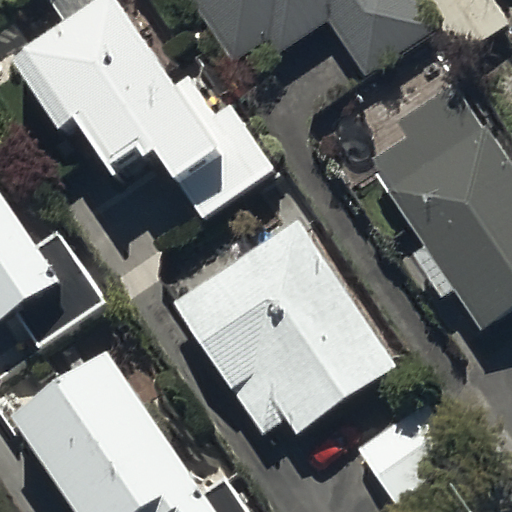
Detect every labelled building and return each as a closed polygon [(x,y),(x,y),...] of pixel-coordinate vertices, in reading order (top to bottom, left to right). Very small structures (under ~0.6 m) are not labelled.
[(190,0),(238,71),(274,47),(284,63),(332,31),(370,88),(441,41),(413,0),(190,0)] [(430,0),(423,6),(465,65),(511,32),(511,30),(490,0),(430,0)] [(179,96),(119,4),(17,71),(68,149),(89,135),(124,189),(149,172),(155,180),(165,174),(205,234),(280,185),(234,115),(219,125),(194,86),(179,96)] [(458,301),(487,343),(511,325),(511,168),(491,137),(486,141),(455,96),(401,133),(411,148),(380,170),(401,201),(394,207),(429,258),(417,266),(446,309),(458,301)] [(44,262),(0,195),(0,333),(9,346),(29,332),(46,357),(109,314),(65,248),(44,262)] [(402,377),(304,232),(178,317),(265,446),(290,429),(301,445),(402,377)] [(211,509),(97,345),(39,385),(56,410),(19,436),(72,511),(244,511),(232,494),(211,509)] [(430,409),(361,459),(399,511),(402,511),(470,464),(430,409)]
